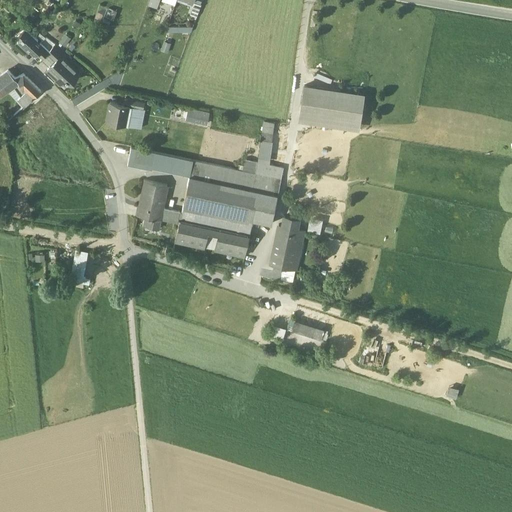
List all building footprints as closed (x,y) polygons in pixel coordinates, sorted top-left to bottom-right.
[(201,4),(195,2),(190,14),(197,17),(201,4)] [(96,15),(113,22),(118,11),(101,4),(96,15)] [(38,40),(28,31),(21,38),(23,39),(19,43),(29,52),(30,51),(36,56),(45,46),(41,42),(39,45),(36,42),(38,40)] [(55,44),(46,37),(41,42),(45,46),(36,56),(40,60),(47,53),(55,44)] [(165,40),(162,49),(169,52),(172,43),(165,40)] [(55,44),(47,53),(51,57),(60,48),(55,44)] [(60,48),(51,57),(56,61),(61,56),(62,57),(66,52),(60,48)] [(62,57),(61,56),(56,61),(47,70),(63,85),(67,81),(72,76),(74,78),(79,73),(62,57)] [(41,91),(24,74),(15,77),(8,70),(0,75),(0,96),(14,86),(22,96),(19,99),(24,106),(30,101),(41,91)] [(300,120),(358,129),(363,94),(305,85),(300,120)] [(144,102),(125,98),(124,104),(123,105),(130,106),(129,107),(143,110),(144,102)] [(122,105),(110,103),(106,122),(126,126),(127,117),(129,107),(130,106),(123,105),(124,104),(122,104),(122,105)] [(143,110),(129,107),(127,117),(141,120),(143,110)] [(188,109),(186,120),(205,125),(208,114),(188,109)] [(265,119),(256,161),(268,164),(277,121),(265,119)] [(193,160),(131,147),(130,155),(153,160),(151,169),(152,170),(153,168),(190,176),(193,160)] [(153,160),(130,155),(128,165),(151,169),(153,160)] [(256,161),(245,159),(243,171),(281,178),(284,167),(268,164),(256,161)] [(243,171),(193,160),(190,176),(229,184),(223,214),(239,217),(236,233),(249,236),(249,235),(248,235),(252,220),(272,224),(278,194),(281,178),(243,171)] [(229,184),(190,176),(184,205),(223,214),(229,184)] [(168,185),(144,180),(141,193),(143,193),(145,194),(145,193),(165,197),(168,185)] [(165,197),(145,193),(145,194),(143,193),(138,215),(146,217),(160,220),(163,208),(165,197)] [(223,214),(184,205),(182,213),(180,221),(181,221),(235,233),(236,233),(239,217),(223,214)] [(182,213),(165,209),(165,208),(163,208),(160,220),(179,224),(180,224),(181,221),(180,221),(182,213)] [(298,219),(285,216),(283,226),(296,228),(298,219)] [(307,232),(321,234),(323,218),(309,216),(307,232)] [(160,220),(146,217),(144,226),(158,229),(160,220)] [(235,233),(181,221),(180,224),(179,224),(176,240),(186,242),(186,243),(202,246),(202,243),(206,241),(208,232),(218,234),(216,242),(219,247),(218,249),(236,253),(236,254),(245,255),(249,236),(236,233),(235,233)] [(283,226),(279,225),(271,264),(297,270),(305,230),(296,228),(283,226)] [(89,251),(76,249),(70,280),(89,284),(91,276),(84,275),(89,251)] [(295,330),(326,340),(329,330),(299,319),(295,330)] [(271,335),(284,339),(287,328),(274,324),(271,335)] [(450,386),(448,396),(458,398),(460,388),(450,386)]
